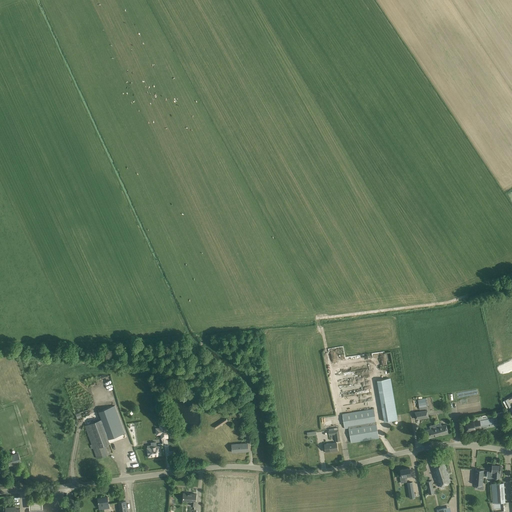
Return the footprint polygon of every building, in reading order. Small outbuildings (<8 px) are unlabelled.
[(390,378),(377,380),(384,422),(397,419),(390,378)] [(110,387),(97,393),(99,396),(111,390),(110,387)] [(125,434),(115,405),(99,411),(102,419),(85,425),(97,458),(108,454),(105,445),(110,443),(108,440),(125,434)] [(366,407),(342,411),(347,443),(351,442),(367,440),(368,440),(370,439),(373,439),(378,438),(379,438),(378,432),(378,430),(378,429),(377,429),(377,426),(373,425),(369,426),(366,407)] [(428,417),(427,410),(415,412),(416,419),(428,417)] [(228,421),(227,419),(215,427),(216,428),(228,421)] [(480,423),(479,421),(474,423),(473,421),(463,422),(465,432),(475,430),(475,428),(480,427),(480,425),(480,423)] [(448,433),(446,425),(426,430),(428,438),(439,435),(441,434),(442,435),(448,433)] [(333,430),(328,431),(329,435),(335,434),(336,441),(340,440),(338,428),(333,428),(333,430)] [(147,448),(149,456),(149,457),(153,456),(153,455),(160,454),(159,444),(156,444),(156,442),(151,443),(152,448),(147,448)] [(337,451),(336,442),(324,444),(326,452),(337,451)] [(248,451),(247,443),(232,445),(232,452),(233,452),(232,451),(240,451),(240,452),(248,451)] [(18,454),(7,458),(10,467),(21,463),(18,454)] [(451,482),(443,461),(431,465),(438,486),(451,482)] [(500,474),(500,472),(502,472),(502,467),(501,466),(501,465),(492,465),(492,467),(489,467),(489,472),(494,472),(493,477),(499,478),(499,477),(501,477),(501,474),(500,474)] [(401,476),(400,476),(401,483),(407,482),(406,477),(411,476),(411,474),(410,468),(400,470),(401,476)] [(484,470),(475,469),(474,484),(482,485),(484,470)] [(504,483),(492,483),(493,503),(505,502),(504,483)] [(196,494),(183,493),(183,501),(191,502),(191,506),(195,506),(196,494)] [(99,498),(98,498),(100,509),(109,508),(107,496),(101,497),(99,497),(99,498)] [(127,511),(126,501),(118,502),(119,511),(127,511)] [(43,502),(29,503),(30,511),(43,510),(43,502)]
